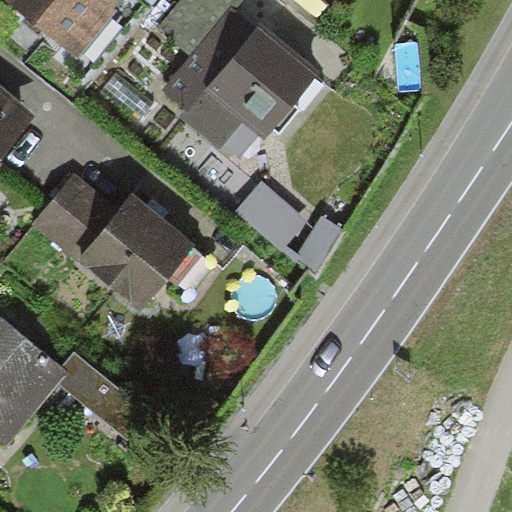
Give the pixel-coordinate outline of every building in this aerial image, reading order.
[(0,0),(78,62),(127,0),(0,0)] [(246,0),(185,0),(161,29),(195,56),(161,99),(217,143),(238,117),(267,140),(318,77),(280,46),(237,11),(246,0)] [(0,161),(37,120),(0,89),(0,161)] [(79,172),(35,223),(140,313),(197,248),(161,218),(133,194),(121,208),(79,172)] [(261,186),(244,208),(287,242),(304,220),(261,186)] [(63,369),(0,318),(0,443),(6,448),(57,386),(111,429),(134,405),(75,354),(63,369)]
